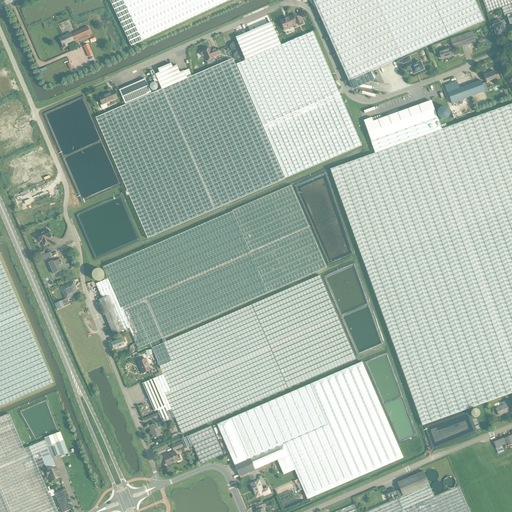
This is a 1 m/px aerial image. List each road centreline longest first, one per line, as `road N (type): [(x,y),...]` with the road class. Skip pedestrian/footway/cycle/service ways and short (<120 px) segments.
road 1 (unclassified): [(159,485),(88,302),(65,183),(0,32)]
road 2 (unclassified): [(511,46),(405,89),(353,99),(311,11),(293,2),(112,77)]
road 3 (unclassified): [(511,426),(309,511)]
road 4 (tertiary): [(0,203),(74,381)]
road 5 (tertiary): [(74,381),(119,497)]
road 6 (tertiary): [(128,493),(74,381)]
